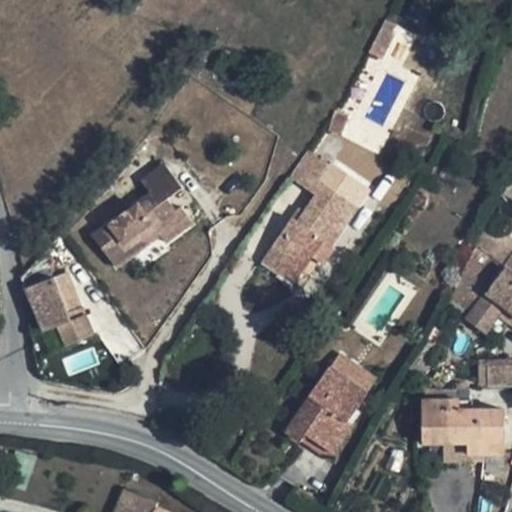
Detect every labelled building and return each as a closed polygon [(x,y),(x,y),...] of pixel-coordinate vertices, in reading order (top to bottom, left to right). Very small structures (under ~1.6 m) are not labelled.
[(387,20),(396,25),(400,17),(391,13),(387,20)] [(397,25),(396,25),(387,20),(384,27),(393,32),(397,25)] [(393,32),(384,27),(370,52),(383,60),(396,34),(393,32)] [(350,115),(336,111),(330,131),(344,135),(350,115)] [(333,167),(310,150),(291,177),(314,193),(323,180),(333,167)] [(164,238),(169,245),(197,224),(187,210),(181,215),(171,202),(186,191),(169,167),(146,184),(156,197),(135,212),(122,222),(98,240),(120,270),(164,238)] [(327,183),(323,180),(314,193),(318,196),(327,183)] [(359,206),(327,183),(318,196),(307,213),(301,222),(294,217),(271,250),(304,274),(315,257),(322,262),(359,206)] [(122,222),(135,212),(129,204),(115,214),(122,222)] [(307,213),(300,208),(294,217),(301,222),(307,213)] [(505,266),(511,271),(511,252),(484,232),(477,246),(505,266)] [(463,275),(488,293),(505,266),(477,246),(463,275)] [(304,274),(271,250),(264,261),(296,284),(304,274)] [(511,271),(505,266),(488,293),(473,313),(468,320),(486,334),(506,306),(511,310),(511,271)] [(488,293),(463,275),(451,297),(473,313),(488,293)] [(73,321),(56,277),(29,288),(46,330),(73,321)] [(511,384),(511,360),(480,361),(480,385),(511,384)] [(369,392),(333,367),(288,431),(302,441),(308,433),(337,454),(355,427),(349,423),(369,392)] [(461,409),(461,400),(424,401),(425,443),(470,443),(470,454),(507,454),(506,409),(461,409)] [(337,454),(308,433),(302,441),(331,463),(337,454)] [(160,503),(125,490),(115,511),(155,511),(158,508),(160,503)]
